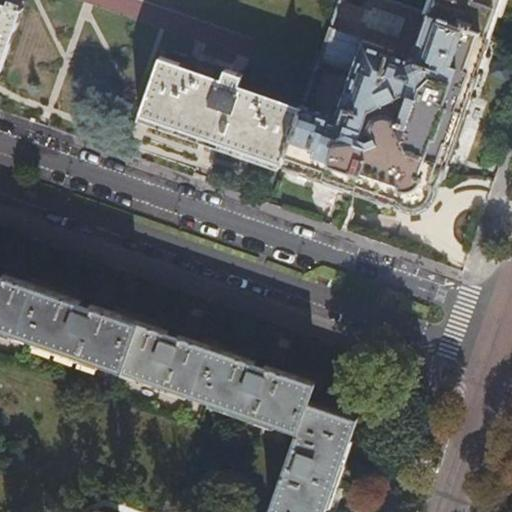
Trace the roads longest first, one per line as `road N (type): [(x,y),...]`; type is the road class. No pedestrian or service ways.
road 1 (residential): [(511,318),(0,141)]
road 2 (residential): [(0,184),(503,356)]
road 3 (secondary): [(503,356),(448,511)]
